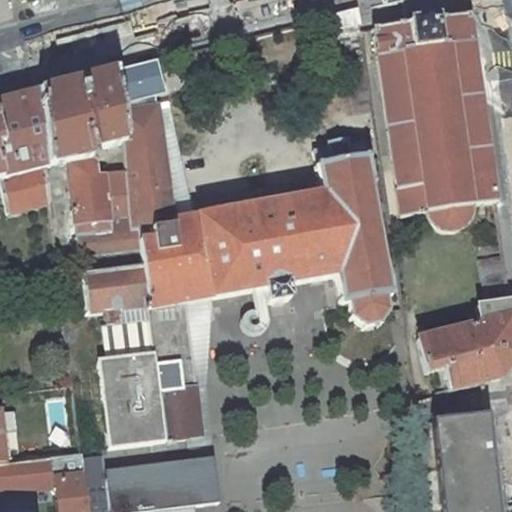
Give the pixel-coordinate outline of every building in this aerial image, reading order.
[(338,38),(360,35),(356,11),(333,17),(337,39),(338,38)] [(468,209),(495,205),(467,18),(422,23),(372,30),(399,219),(424,215),(426,221),(430,227),(435,232),(441,234),(448,235),(457,233),(465,226),(469,221),(469,215),(468,209)] [(365,67),(360,35),(338,38),(341,64),(347,69),(365,67)] [(153,63),(114,73),(120,108),(163,96),(153,63)] [(353,114),(371,111),(365,67),(347,69),(353,114)] [(65,169),(79,277),(142,268),(136,233),(128,234),(123,173),(97,176),(94,159),(93,154),(123,146),(120,108),(114,73),(110,73),(38,93),(46,170),(65,169)] [(43,170),(46,170),(38,93),(0,102),(0,186),(6,216),(48,206),(43,170)] [(167,104),(167,103),(157,105),(172,223),(191,220),(167,104)] [(172,223),(157,105),(123,146),(123,173),(128,234),(136,233),(142,268),(79,277),(84,317),(108,314),(146,308),(147,312),(184,305),(208,301),(264,291),(266,305),(288,301),(286,287),(334,278),(340,307),(347,306),(350,320),(363,330),(377,327),(386,314),(384,299),(390,298),(380,242),(367,175),(361,142),(346,145),(345,143),(325,147),(326,149),(310,153),(319,197),(191,220),(172,223)] [(380,242),(390,240),(380,173),(367,175),(380,242)] [(509,304),(502,254),(476,258),(482,295),(478,296),(480,307),(509,304)] [(203,389),(208,301),(184,305),(187,330),(193,390),(203,389)] [(443,370),(448,393),(482,384),(499,380),(511,361),(511,327),(509,304),(480,307),(476,308),(479,326),(416,342),(425,375),(443,370)] [(187,330),(184,305),(147,312),(146,308),(108,314),(110,328),(168,320),(170,332),(187,330)] [(193,390),(187,330),(170,332),(168,320),(110,328),(101,329),(105,362),(97,363),(107,450),(199,438),(193,390)] [(495,511),(485,410),(417,427),(426,511),(495,511)] [(16,433),(14,413),(0,415),(0,424),(1,435),(16,433)] [(56,488),(58,511),(86,511),(84,491),(81,460),(80,455),(61,458),(62,477),(55,478),(56,488)] [(101,457),(81,460),(84,491),(86,511),(108,511),(104,481),(103,473),(101,457)] [(61,458),(48,459),(51,489),(56,488),(55,478),(62,477),(61,458)] [(5,462),(0,463),(0,494),(51,489),(48,459),(5,463),(5,462)] [(195,461),(103,473),(104,481),(196,469),(195,461)] [(214,467),(196,469),(200,507),(218,504),(214,467)] [(196,469),(104,481),(108,511),(158,511),(200,507),(196,469)]
